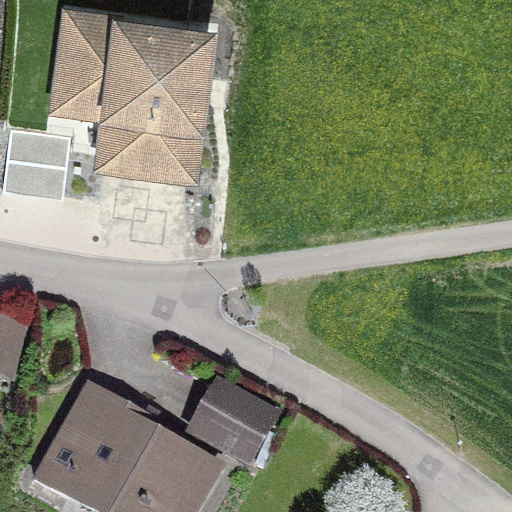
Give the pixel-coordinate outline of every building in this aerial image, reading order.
[(104,155),(189,166),(206,33),(93,18),(81,105),(110,109),(104,155)] [(69,138),(11,131),(4,191),(62,197),(69,138)] [(24,324),(0,312),(0,368),(13,375),(24,324)] [(272,415),(219,386),(200,419),(232,437),(225,450),(246,462),(272,415)] [(75,483),(126,511),(193,511),(218,469),(158,436),(163,426),(146,417),(144,420),(89,391),(34,481),(66,498),(75,483)]
